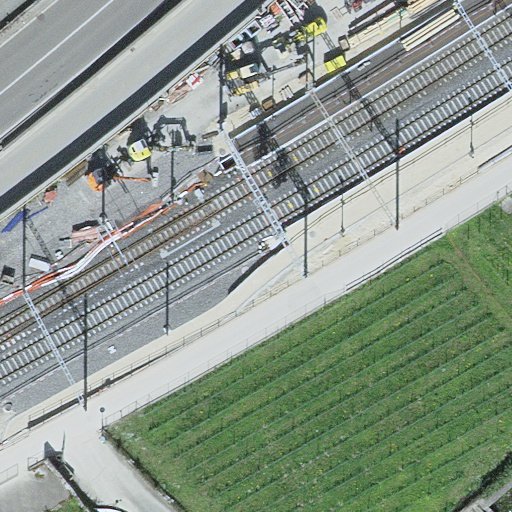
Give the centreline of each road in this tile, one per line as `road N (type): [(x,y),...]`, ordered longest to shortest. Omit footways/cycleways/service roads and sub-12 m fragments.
road 1 (residential): [(511,171),(225,342),(0,462)]
road 2 (tertiary): [(0,174),(217,0)]
road 3 (trunk): [(111,0),(0,94)]
